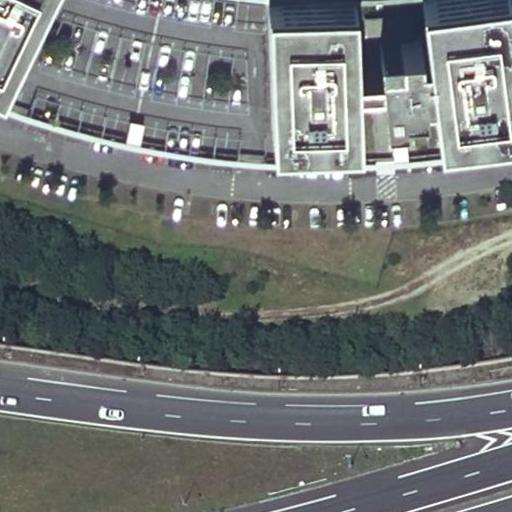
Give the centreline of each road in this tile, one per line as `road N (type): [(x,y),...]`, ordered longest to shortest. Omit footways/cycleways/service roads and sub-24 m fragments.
road 1 (motorway): [(511,407),(351,423),(237,420),(0,389)]
road 2 (motorway): [(511,460),(338,511)]
